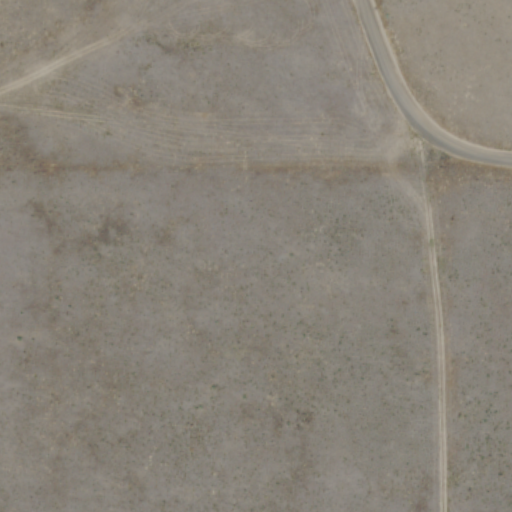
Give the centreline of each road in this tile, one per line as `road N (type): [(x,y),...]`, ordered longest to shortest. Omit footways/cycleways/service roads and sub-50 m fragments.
road 1 (track): [(438,511),(438,342),(422,119)]
road 2 (residential): [(361,0),(391,74),(422,119),(449,139),(511,152)]
